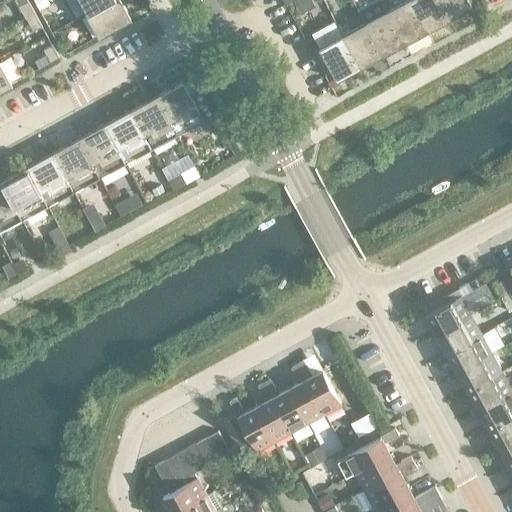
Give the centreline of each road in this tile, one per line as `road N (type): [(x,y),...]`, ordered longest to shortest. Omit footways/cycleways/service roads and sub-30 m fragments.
road 1 (residential): [(128,511),(116,489),(135,416),(364,298)]
road 2 (residential): [(338,250),(220,30)]
road 3 (residential): [(364,298),(480,511)]
road 4 (residential): [(0,138),(178,40)]
road 5 (residential): [(364,298),(511,217)]
road 6 (residential): [(220,30),(255,13),(304,101)]
